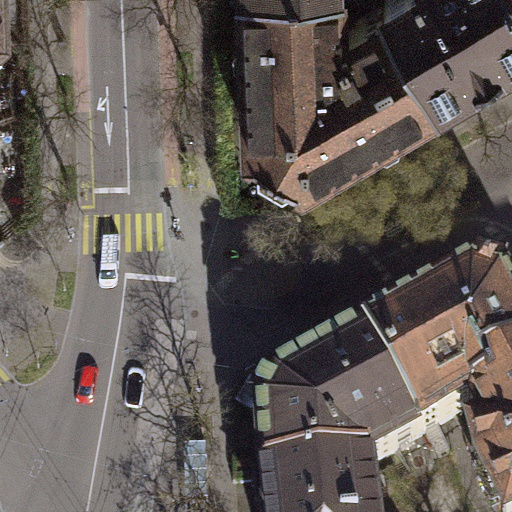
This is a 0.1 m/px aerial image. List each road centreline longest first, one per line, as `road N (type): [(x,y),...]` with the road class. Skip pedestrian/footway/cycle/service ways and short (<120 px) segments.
road 1 (residential): [(123,306),(243,303),(511,155)]
road 2 (tertiary): [(123,306),(129,173),(121,0)]
road 3 (tertiary): [(83,511),(123,306)]
